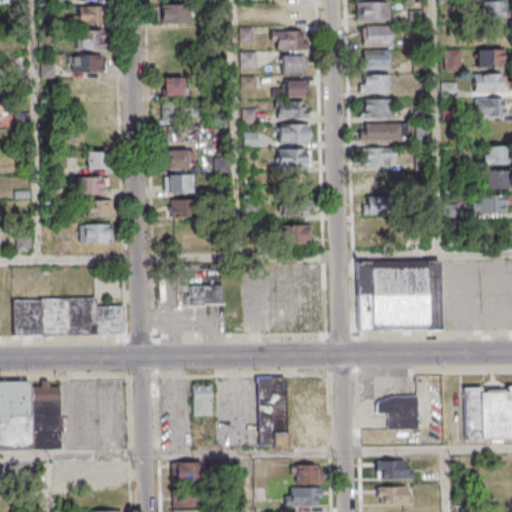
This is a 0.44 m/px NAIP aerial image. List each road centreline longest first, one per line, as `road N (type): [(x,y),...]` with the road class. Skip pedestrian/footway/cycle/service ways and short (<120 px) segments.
road 1 (residential): [(348,511),(333,0)]
road 2 (tertiary): [(511,352),(0,360)]
road 3 (residential): [(148,455),(130,0)]
